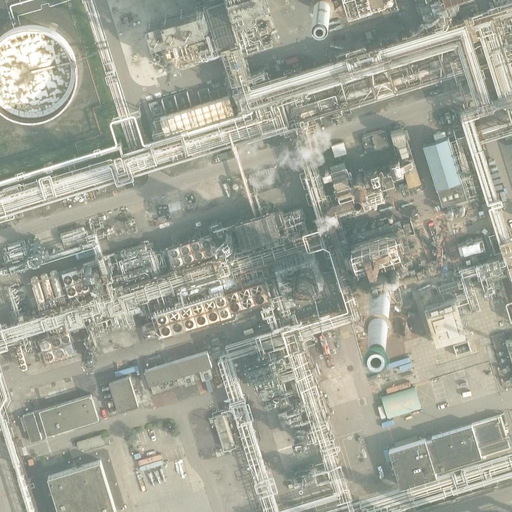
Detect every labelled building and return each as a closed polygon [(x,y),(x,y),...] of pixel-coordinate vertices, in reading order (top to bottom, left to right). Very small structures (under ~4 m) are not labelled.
[(204,0),(205,3),(150,19),(159,50),(153,52),(155,59),(134,76),(136,79),(224,54),(233,82),(247,78),(251,74),(241,39),(224,44),(240,32),(237,23),(254,10),(257,18),(264,12),(260,13),(259,8),(271,4),(270,0),(204,0)] [(342,0),(334,3),(333,0),(322,0),(327,16),(346,10),(342,0)] [(79,71),(79,70),(79,65),(78,60),(76,52),(74,48),(72,44),(69,41),(66,36),(59,31),(55,29),(50,26),(46,25),(41,24),(36,23),(32,23),(28,23),(23,24),(18,25),(15,26),(9,29),(6,31),(0,35),(0,104),(1,105),(5,108),(9,111),(14,113),(18,115),(23,116),(31,117),(37,117),(41,116),(49,114),(54,112),(59,109),(65,104),(68,101),(71,97),(73,93),(76,88),(77,84),(78,80),(79,75),(79,71)] [(175,96),(151,99),(153,116),(162,115),(162,112),(161,105),(176,102),(175,96)] [(404,123),(391,127),(395,142),(393,142),(399,157),(411,153),(406,139),(409,138),(404,123)] [(380,132),(363,138),(368,153),(391,146),(386,130),(385,131),(384,129),(379,130),(380,132)] [(267,139),(270,148),(281,144),(278,135),(267,139)] [(442,205),(466,198),(447,136),(423,143),(442,205)] [(344,142),(331,146),(335,157),(348,153),(344,142)] [(367,158),(317,173),(322,189),(333,186),(337,200),(376,189),(367,158)] [(413,158),(402,162),(409,184),(420,181),(413,158)] [(123,176),(127,187),(134,185),(130,174),(123,176)] [(481,179),(489,199),(500,195),(491,174),(481,179)] [(245,256),(289,242),(280,211),(235,225),(245,256)] [(393,222),(358,234),(365,259),(401,248),(393,222)] [(171,260),(213,248),(208,231),(166,243),(171,260)] [(390,284),(387,270),(378,272),(381,286),(390,284)] [(155,320),(148,323),(145,323),(147,330),(157,327),(155,320)] [(505,332),(492,336),(508,388),(511,387),(511,338),(507,340),(505,332)] [(208,350),(145,369),(150,384),(212,365),(208,350)] [(139,405),(130,376),(109,382),(118,411),(139,405)] [(91,394),(39,410),(47,435),(99,419),(91,394)] [(31,442),(42,439),(34,411),(23,414),(23,416),(20,416),(24,430),(27,429),(31,442)] [(501,415),(472,424),(432,436),(433,438),(426,440),(426,438),(389,449),(400,486),(437,474),(435,470),(510,447),(501,415)] [(83,448),(84,451),(110,443),(108,436),(103,438),(102,434),(77,442),(79,449),(83,448)] [(116,511),(100,460),(48,476),(59,511),(116,511)]
